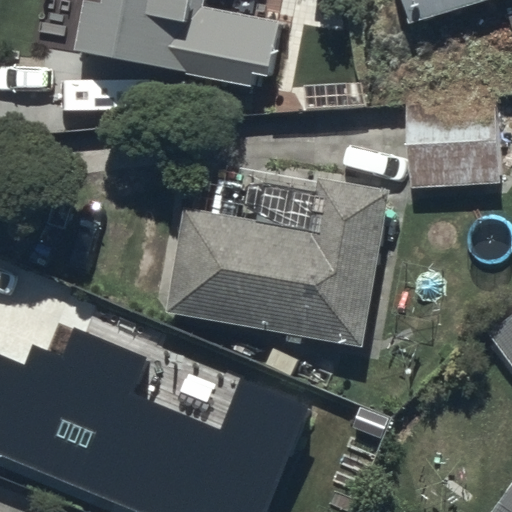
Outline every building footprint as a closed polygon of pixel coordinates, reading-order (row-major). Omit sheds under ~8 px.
[(90,0),(85,36),(180,51),(178,62),(270,77),(279,12),(222,0),(90,0)] [(408,0),(412,11),(448,0),(408,0)] [(501,101),(410,103),(412,179),(503,177),(501,101)] [(322,169),(320,179),(244,167),(237,208),(187,200),(169,305),(364,337),(390,180),(322,169)] [(511,311),(491,326),(511,354),(511,311)] [(0,340),(0,448),(160,511),(174,511),(225,383),(149,353),(133,393),(0,340)] [(291,369),(258,442),(338,476),(369,402),(291,369)] [(511,511),(511,483),(491,511),(511,511)]
